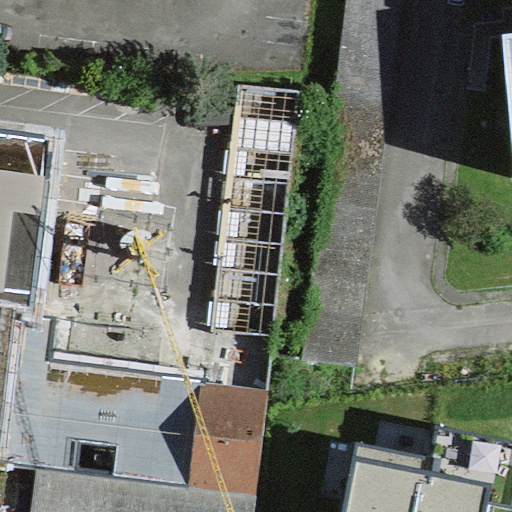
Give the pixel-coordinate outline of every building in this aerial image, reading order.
[(346,0),(334,93),(300,359),(353,366),(388,96),(400,0),(346,0)] [(511,37),(497,39),(501,90),(511,90),(511,37)] [(235,75),(211,339),(273,346),(295,83),(235,75)] [(511,90),(501,90),(507,169),(511,168),(511,90)] [(0,452),(40,457),(257,482),(268,385),(273,346),(211,339),(209,350),(227,352),(224,381),(39,359),(44,320),(45,307),(31,306),(51,136),(0,129),(0,452)] [(254,511),(257,482),(40,457),(34,511),(254,511)] [(288,482),(257,482),(254,511),(293,511),(295,489),(288,482)]
